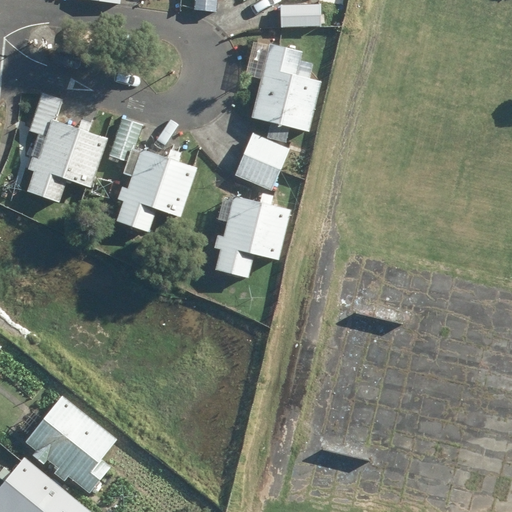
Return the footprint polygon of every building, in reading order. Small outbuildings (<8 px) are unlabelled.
[(217,0),(194,0),(194,12),(217,14),(217,0)] [(277,0),(277,28),(321,29),(321,0),(277,0)] [(267,44),(249,119),(305,131),(316,82),(293,77),(299,52),(267,44)] [(104,141),(50,122),(25,193),(57,204),(65,180),(87,188),(104,141)] [(131,164),(142,130),(121,124),(111,158),(131,164)] [(288,145),(252,134),(237,180),(273,191),(288,145)] [(147,233),(155,209),(179,217),(195,170),(139,151),(116,222),(147,233)] [(244,279),(249,256),(276,262),(288,210),(231,197),(214,273),(244,279)] [(59,397),(22,444),(87,494),(107,467),(101,462),(117,442),(59,397)] [(87,511),(22,458),(0,483),(0,511),(87,511)]
